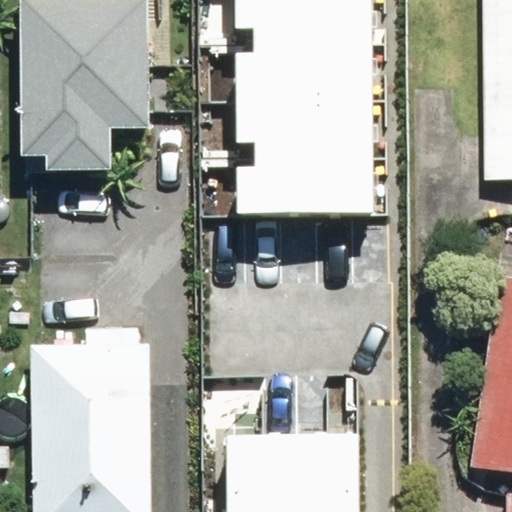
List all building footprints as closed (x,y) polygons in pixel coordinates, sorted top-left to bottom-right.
[(327,0),(330,77),(389,76),(387,0),(327,0)] [(511,0),(480,0),(480,188),(511,188),(511,0)] [(217,348),(329,348),(329,289),(355,289),(356,137),(300,136),(300,186),(219,187),(217,348)] [(143,228),(167,228),(167,211),(143,211),(143,228)] [(26,354),(26,511),(145,511),(145,391),(180,392),(180,236),(125,237),(126,336),(81,337),(80,353),(26,354)] [(504,511),(511,511),(511,285),(492,283),(466,475),(511,480),(511,502),(505,502),(504,511)]
